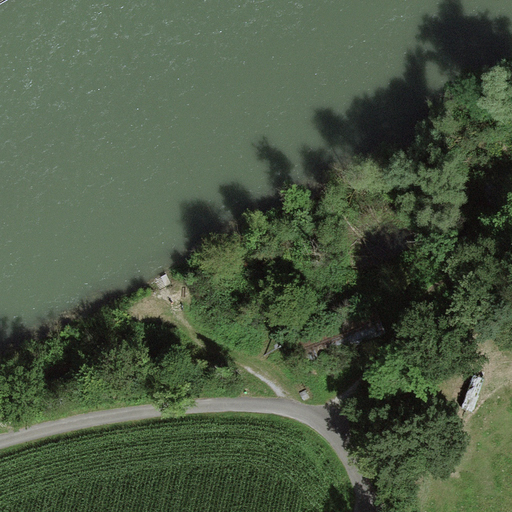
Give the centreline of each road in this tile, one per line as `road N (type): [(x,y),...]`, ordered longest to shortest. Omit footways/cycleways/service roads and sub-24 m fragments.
road 1 (track): [(0,442),(130,412),(205,405),(297,411)]
road 2 (track): [(511,274),(447,310),(320,422)]
